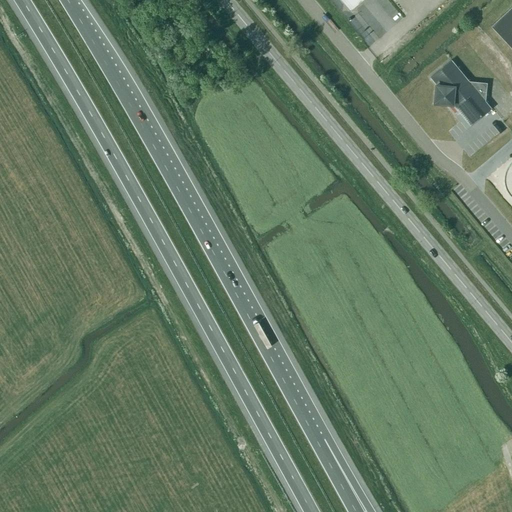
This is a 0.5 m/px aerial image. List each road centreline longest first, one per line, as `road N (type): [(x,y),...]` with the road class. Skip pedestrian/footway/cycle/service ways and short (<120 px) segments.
road 1 (motorway): [(19,0),(311,511)]
road 2 (motorway): [(317,442),(66,0)]
road 3 (tertiary): [(511,344),(224,0)]
road 4 (unclassified): [(511,237),(305,0)]
